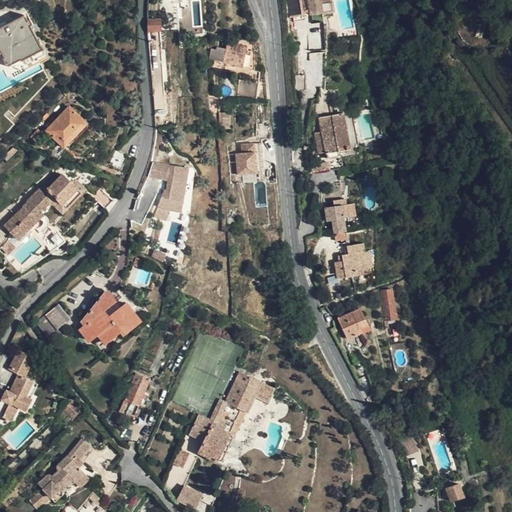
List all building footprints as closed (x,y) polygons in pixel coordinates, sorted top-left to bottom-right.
[(301,0),(285,0),(289,20),(304,17),(301,0)] [(307,0),(311,16),(322,14),(333,12),(331,4),(330,0),(307,0)] [(494,14),(481,9),(478,16),(491,21),(494,14)] [(0,50),(8,66),(19,60),(42,49),(24,15),(0,27),(0,50)] [(147,20),(148,32),(158,32),(160,49),(167,50),(167,40),(164,41),(163,32),(160,32),(160,19),(147,20)] [(247,47),(227,43),(226,50),(221,49),(218,62),(242,67),(247,47)] [(45,53),(42,49),(19,60),(22,65),(45,53)] [(86,123),(69,106),(46,130),(63,146),(86,123)] [(320,118),(322,133),(323,140),(316,141),(319,154),(324,153),(325,155),(349,150),(342,114),(320,118)] [(218,130),(222,130),(230,130),(230,119),(218,119),(218,130)] [(43,134),(38,129),(31,136),(36,142),(43,134)] [(315,134),(316,141),(323,140),(322,133),(315,134)] [(240,143),(241,153),(234,153),(236,176),(259,174),(256,142),(240,143)] [(119,168),(125,154),(116,150),(110,164),(119,168)] [(274,165),(273,150),(263,151),(264,165),(274,165)] [(184,179),(149,166),(143,181),(161,188),(167,189),(162,199),(157,196),(148,212),(159,218),(169,222),(184,179)] [(334,169),(330,170),(331,178),(339,177),(338,169),(334,169)] [(24,205),(25,207),(4,226),(18,239),(43,214),(40,211),(55,197),(63,204),(77,189),(62,175),(55,181),(51,177),(28,200),(29,201),(24,205)] [(167,189),(161,188),(157,196),(162,199),(167,189)] [(105,209),(113,200),(101,189),(93,198),(105,209)] [(332,221),(335,234),(345,232),(342,217),(344,217),(343,206),(322,209),(323,223),(332,221)] [(154,227),(159,218),(148,212),(143,221),(154,227)] [(64,241),(59,235),(50,243),(55,249),(64,241)] [(343,262),(338,262),(335,263),(338,279),(359,276),(358,270),(370,268),(372,267),(369,251),(364,252),(363,244),(347,247),(348,254),(342,256),(343,262)] [(139,262),(130,260),(129,265),(138,268),(139,262)] [(372,274),(370,268),(358,270),(359,276),(372,274)] [(392,305),(390,291),(381,292),(383,307),(392,305)] [(120,331),(137,317),(127,304),(110,317),(104,309),(113,301),(106,292),(78,326),(89,340),(96,334),(104,343),(120,331)] [(34,323),(50,342),(60,334),(57,330),(70,319),(58,304),(34,323)] [(196,304),(183,309),(183,311),(183,314),(187,317),(188,318),(191,319),(194,319),(198,316),(199,314),(200,312),(200,310),(199,307),(198,306),(196,304)] [(361,329),(368,326),(360,309),(338,319),(348,340),(362,333),(361,329)] [(140,322),(137,317),(120,331),(123,336),(140,322)] [(175,333),(179,323),(172,321),(165,335),(171,338),(173,333),(175,333)] [(316,344),(309,329),(293,338),(301,352),(316,344)] [(155,373),(169,344),(163,341),(150,371),(155,373)] [(17,375),(24,378),(34,358),(19,350),(9,370),(17,375)] [(141,400),(150,380),(135,373),(124,400),(140,407),(142,400),(141,400)] [(24,378),(17,375),(8,393),(4,391),(0,400),(8,404),(9,404),(16,408),(24,411),(30,400),(29,399),(23,396),(31,381),(24,378)] [(229,430),(233,433),(242,414),(248,416),(254,402),(247,401),(245,378),(240,375),(226,404),(233,408),(232,411),(236,413),(229,430)] [(247,401),(254,402),(255,400),(263,385),(245,378),(247,401)] [(23,396),(29,399),(36,384),(31,381),(23,396)] [(263,404),(266,405),(273,390),(263,385),(255,400),(263,404)] [(12,415),(16,408),(9,404),(8,404),(4,411),(12,415)] [(233,408),(226,404),(216,426),(198,419),(192,433),(206,441),(204,445),(200,454),(219,463),(231,437),(233,433),(229,430),(236,413),(232,411),(233,408)] [(128,443),(133,432),(124,428),(121,436),(128,443)] [(418,452),(409,432),(397,438),(405,457),(418,452)] [(189,438),(204,445),(206,441),(192,433),(189,438)] [(77,460),(78,458),(89,445),(81,437),(67,454),(58,463),(58,467),(59,468),(51,476),(49,474),(47,473),(44,475),(36,482),(40,487),(49,496),(52,500),(60,492),(60,489),(71,479),(75,484),(80,480),(84,474),(84,471),(79,466),(74,462),(76,459),(77,460)] [(222,464),(234,439),(231,437),(219,463),(222,464)] [(93,449),(89,445),(78,458),(82,462),(93,449)] [(180,450),(174,463),(182,468),(189,454),(180,450)] [(464,498),(459,484),(441,490),(443,498),(448,496),(451,502),(464,498)] [(195,509),(201,496),(183,486),(176,500),(195,509)] [(36,508),(49,496),(40,487),(27,499),(36,508)] [(200,501),(211,505),(214,497),(203,493),(200,501)]
